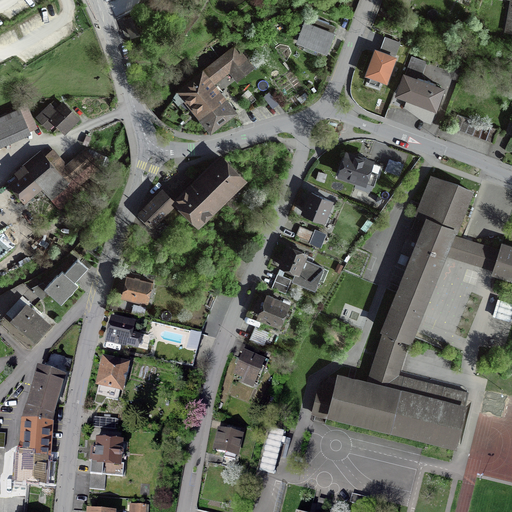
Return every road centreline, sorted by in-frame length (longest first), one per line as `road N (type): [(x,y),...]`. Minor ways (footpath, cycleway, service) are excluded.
road 1 (residential): [(314,113),(219,348),(184,511)]
road 2 (residential): [(152,151),(95,308),(63,511)]
road 3 (residential): [(511,177),(314,113)]
road 4 (residential): [(314,113),(221,144),(152,151)]
road 5 (residential): [(95,0),(152,151)]
road 6 (residential): [(368,0),(337,82),(314,113)]
